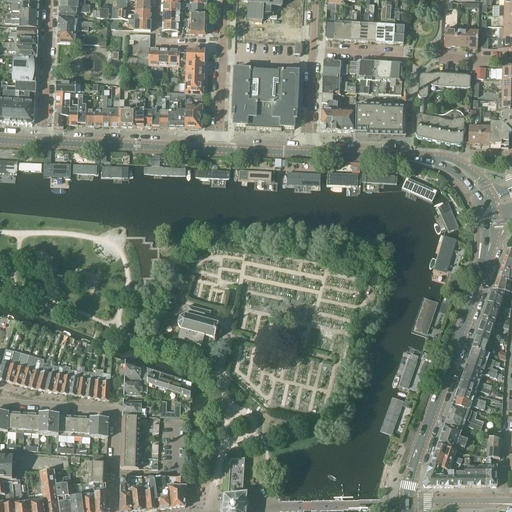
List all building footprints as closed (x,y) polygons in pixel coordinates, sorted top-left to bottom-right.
[(238,0),(239,3),(249,3),(248,22),(262,23),(262,15),(272,16),(272,8),(281,8),(281,0),(238,0)] [(72,1),(59,1),(59,9),(90,10),(90,6),(85,6),(85,1),(83,1),(72,1)] [(128,11),(128,1),(125,1),(116,1),(116,3),(116,9),(116,11),(118,11),(128,11)] [(134,2),(134,11),(151,12),(151,2),(134,2)] [(12,4),(12,9),(20,9),(20,12),(39,13),(39,5),(12,4)] [(181,5),(163,4),(163,14),(180,14),(181,5)] [(206,17),(207,6),(190,5),(185,5),(185,9),(190,9),(189,16),(206,17)] [(334,42),(336,6),(327,6),(327,11),(330,12),(330,23),(326,23),(325,39),(327,41),(334,42)] [(342,42),(344,18),(343,17),(343,18),(340,18),(340,13),(340,6),(336,6),(334,42),(342,42)] [(348,18),(344,18),(342,42),(351,43),(353,6),(349,6),(348,18)] [(362,6),(353,6),(351,43),(359,43),(361,25),(357,25),(357,16),(361,16),(362,6)] [(370,7),(369,7),(369,10),(369,14),(369,18),(370,18),(368,44),(376,44),(377,26),(373,26),(374,7),(370,7)] [(386,16),(385,45),(393,45),(394,27),(394,21),(390,21),(391,7),(387,7),(386,16)] [(90,10),(59,9),(58,17),(78,18),(78,14),(90,14),(90,10)] [(108,20),(109,10),(100,10),(100,12),(99,18),(99,20),(100,20),(108,20)] [(127,21),(128,11),(118,11),(118,21),(124,21),(127,21)] [(134,11),(130,11),(128,11),(127,21),(151,22),(151,12),(134,11)] [(39,13),(20,12),(20,16),(7,15),(7,20),(38,21),(39,13)] [(163,14),(162,23),(180,24),(180,14),(163,14)] [(369,18),(369,14),(365,14),(365,25),(361,25),(359,43),(368,44),(370,18),(369,18)] [(377,26),(376,44),(385,45),(386,16),(382,15),(381,26),(377,26)] [(205,35),(206,17),(189,16),(189,22),(184,22),(184,24),(184,30),(184,36),(203,37),(205,35)] [(78,23),(78,18),(58,17),(58,27),(88,28),(92,28),(92,23),(78,23)] [(511,18),(504,18),(503,29),(511,29),(511,18)] [(38,21),(7,20),(5,20),(5,25),(20,25),(20,29),(38,29),(38,21)] [(127,21),(124,21),(124,26),(134,26),(133,32),(150,32),(151,22),(127,21)] [(180,24),(162,23),(162,33),(179,34),(179,29),(184,30),(184,24),(180,24)] [(88,33),(88,28),(58,27),(57,36),(77,37),(77,32),(83,32),(88,33)] [(394,27),(393,45),(404,46),(405,28),(394,27)] [(38,30),(38,29),(20,29),(17,29),(16,34),(8,33),(8,39),(16,39),(37,40),(37,30),(38,30)] [(511,29),(503,29),(503,39),(511,39),(511,29)] [(456,49),(457,31),(445,30),(444,49),(456,49)] [(468,32),(457,31),(456,49),(467,50),(468,32)] [(468,32),(467,50),(477,51),(478,33),(468,32)] [(77,37),(57,36),(57,45),(94,46),(94,44),(89,43),(89,41),(77,41),(77,37)] [(37,40),(16,39),(16,44),(2,44),(2,49),(9,49),(37,50),(37,40)] [(511,50),(511,39),(503,39),(503,51),(511,50)] [(129,59),(129,70),(147,71),(148,62),(148,68),(149,68),(150,50),(150,48),(139,48),(138,59),(129,59)] [(37,50),(9,49),(8,53),(15,54),(15,59),(36,60),(37,50)] [(149,68),(148,84),(153,84),(158,84),(158,76),(159,51),(157,51),(150,50),(149,68)] [(158,76),(158,84),(162,84),(162,69),(168,69),(168,51),(159,51),(158,76)] [(168,51),(168,69),(179,70),(179,69),(179,63),(179,52),(168,51)] [(179,52),(179,63),(181,63),(186,64),(187,64),(188,52),(179,52)] [(188,52),(187,64),(204,64),(205,55),(202,53),(188,52)] [(36,60),(15,59),(13,59),(13,71),(36,72),(36,60)] [(324,63),(323,70),(356,72),(357,63),(350,62),(350,67),(342,66),(342,62),(326,61),(324,63)] [(357,63),(356,72),(356,75),(356,82),(360,82),(359,95),(364,95),(366,63),(357,63)] [(373,82),(374,64),(366,63),(364,95),(373,95),(373,93),(369,93),(369,82),(373,82)] [(186,64),(185,74),(204,75),(204,64),(187,64),(186,64)] [(381,96),(383,65),(374,64),(373,82),(377,83),(376,91),(373,91),(373,93),(373,95),(377,95),(381,96)] [(391,65),(383,65),(381,96),(383,96),(386,96),(386,92),(386,83),(390,83),(391,65)] [(402,90),(403,66),(391,65),(390,83),(390,90),(394,90),(394,96),(401,96),(401,90),(402,90)] [(232,111),(232,119),(234,119),(234,127),(246,128),(246,131),(264,131),(282,132),(282,130),(294,130),(295,122),(297,122),(298,114),(297,114),(298,99),(299,85),(299,74),(300,74),(300,73),(299,73),(279,72),(255,71),(234,70),(234,71),(233,95),(233,99),(233,111),(232,111)] [(323,70),(323,79),(341,80),(342,76),(348,76),(348,74),(349,74),(349,75),(356,75),(356,72),(323,70)] [(511,70),(502,70),(502,80),(511,80),(511,70)] [(36,72),(13,71),(13,83),(15,84),(35,84),(36,72)] [(185,74),(185,85),(203,86),(204,75),(185,74)] [(464,144),(464,137),(464,119),(463,116),(462,114),(460,113),(458,112),(455,112),(452,112),(450,113),(445,116),(443,117),(440,117),(436,116),(433,114),(431,111),(429,109),(428,107),(429,102),(431,97),(432,96),(435,94),(439,92),(452,93),(456,93),(457,93),(458,92),(458,90),(467,91),(470,90),(471,79),(469,78),(468,78),(465,77),(464,77),(438,75),(436,75),(434,75),(433,76),(432,76),(423,75),(422,76),(421,76),(420,77),(419,78),(419,79),(418,97),(418,98),(419,99),(420,99),(421,99),(420,116),(419,116),(418,116),(417,117),(417,118),(415,137),(416,137),(416,138),(416,139),(417,140),(418,141),(419,141),(420,141),(421,141),(422,141),(423,140),(425,140),(425,141),(426,141),(426,142),(427,143),(428,143),(429,143),(430,143),(431,143),(432,142),(435,142),(435,143),(436,144),(437,145),(438,145),(439,145),(440,145),(441,145),(441,144),(444,144),(444,145),(445,146),(446,147),(447,147),(448,147),(449,147),(450,147),(451,146),(456,147),(457,147),(457,148),(458,148),(459,148),(460,148),(461,148),(461,147),(462,147),(463,146),(463,145),(463,144),(464,144)] [(341,80),(323,79),(323,87),(353,88),(353,84),(341,83),(341,80)] [(511,80),(502,80),(502,91),(511,91),(511,80)] [(15,88),(7,87),(7,93),(14,94),(24,94),(35,95),(36,84),(35,84),(15,84),(15,88)] [(56,85),(56,94),(76,95),(76,85),(56,85)] [(185,85),(179,85),(179,92),(184,93),(184,95),(166,94),(166,98),(169,98),(178,98),(186,98),(186,96),(193,96),(194,96),(203,97),(203,86),(185,85)] [(353,88),(323,87),(322,96),(333,96),(337,96),(341,97),(341,93),(349,93),(349,92),(355,92),(355,88),(353,88)] [(511,91),(502,91),(501,103),(511,102),(511,91)] [(3,93),(3,101),(3,102),(2,124),(12,125),(13,103),(14,94),(7,93),(3,93)] [(136,113),(137,93),(132,93),(131,103),(128,103),(128,110),(127,130),(135,130),(136,113)] [(136,113),(135,130),(144,130),(145,112),(145,101),(141,101),(141,93),(137,93),(136,113)] [(24,103),(24,94),(14,94),(12,125),(23,126),(24,103)] [(35,95),(24,94),(24,103),(23,126),(32,126),(34,124),(35,95)] [(77,99),(79,99),(79,96),(56,95),(55,102),(70,103),(70,99),(77,99)] [(86,128),(86,110),(86,103),(87,96),(79,96),(79,99),(78,104),(78,110),(78,128),(86,128)] [(333,96),(322,96),(321,130),(323,133),(332,133),(333,96)] [(337,96),(333,96),(332,133),(342,133),(343,112),(337,112),(338,103),(337,103),(337,96)] [(110,129),(111,111),(107,111),(107,97),(103,97),(103,101),(102,104),(102,129),(110,129)] [(156,111),(152,110),(152,131),(160,131),(161,100),(161,97),(157,97),(157,105),(156,105),(156,111)] [(113,111),(111,110),(111,111),(110,129),(118,129),(119,102),(119,98),(115,98),(115,102),(113,102),(113,111)] [(169,107),(169,113),(168,131),(176,131),(178,98),(169,98),(169,103),(173,103),(172,107),(169,107)] [(186,99),(186,98),(178,98),(176,131),(185,132),(186,106),(186,99)] [(168,131),(169,113),(165,112),(165,104),(165,100),(161,100),(160,131),(168,131)] [(119,102),(118,129),(127,130),(128,110),(128,103),(128,102),(119,102)] [(511,102),(501,103),(501,114),(503,114),(502,114),(511,114),(511,102)] [(186,106),(185,132),(199,132),(201,130),(202,103),(193,103),(193,106),(186,106)] [(94,110),(94,129),(102,129),(102,104),(100,104),(99,104),(99,110),(94,110)] [(145,112),(144,130),(152,131),(152,110),(153,105),(148,105),(148,112),(145,112)] [(382,107),(356,106),(356,112),(355,128),(355,134),(367,134),(367,137),(405,138),(406,109),(382,108),(382,107)] [(69,128),(70,110),(55,109),(54,130),(63,131),(63,127),(69,128)] [(78,128),(78,110),(70,110),(69,128),(77,128),(78,128)] [(94,129),(94,110),(91,110),(86,110),(86,128),(94,129)] [(343,112),(342,133),(355,134),(355,128),(356,112),(343,112)] [(511,114),(502,114),(503,114),(502,121),(498,125),(490,125),(490,128),(491,128),(490,146),(501,147),(501,150),(509,150),(509,132),(511,131),(511,114)] [(464,137),(464,144),(465,144),(469,144),(469,146),(480,146),(480,128),(469,128),(469,137),(466,137),(464,137)] [(491,128),(490,128),(480,128),(480,146),(490,146),(491,128)] [(0,173),(18,175),(19,163),(0,161),(0,173)] [(71,175),(71,166),(46,165),(45,174),(71,175)] [(98,176),(99,167),(74,166),(74,175),(98,176)] [(130,179),(130,167),(102,167),(102,178),(130,179)] [(188,176),(188,168),(146,167),(146,174),(188,176)] [(231,179),(232,171),(197,170),(197,177),(231,179)] [(273,181),(273,172),(241,171),(241,180),(273,181)] [(322,186),(323,175),(288,173),(287,185),(322,186)] [(360,186),(361,175),(329,173),(328,184),(360,186)] [(433,202),(438,191),(406,177),(402,189),(433,202)] [(450,232),(460,227),(450,202),(439,207),(450,232)] [(436,273),(448,276),(458,243),(446,240),(436,273)] [(511,261),(504,261),(503,266),(501,267),(500,270),(501,271),(511,272),(511,261)] [(499,278),(497,282),(511,283),(511,272),(501,271),(500,273),(499,274),(498,277),(499,278)] [(452,275),(448,288),(455,290),(459,277),(452,275)] [(511,283),(497,282),(496,287),(494,288),(493,290),(494,292),(511,294),(511,289),(511,283)] [(511,294),(494,292),(493,292),(488,306),(499,310),(501,306),(504,297),(511,300),(511,294)] [(175,304),(178,297),(172,294),(167,302),(175,304)] [(415,336),(428,340),(439,306),(427,302),(415,336)] [(163,305),(162,311),(173,315),(175,309),(163,305)] [(495,323),(499,312),(498,312),(499,310),(488,306),(483,320),(494,325),(493,327),(502,329),(503,325),(495,323)] [(510,315),(510,310),(501,306),(499,310),(499,312),(510,315)] [(203,337),(201,346),(201,347),(202,347),(203,346),(206,347),(205,352),(207,353),(211,339),(214,340),(213,341),(215,341),(215,340),(216,340),(216,339),(215,339),(216,335),(220,336),(222,330),(218,329),(219,326),(220,326),(220,325),(219,325),(220,323),(219,323),(218,325),(209,322),(211,312),(188,307),(186,316),(180,319),(178,325),(179,327),(182,331),(203,337)] [(166,318),(164,323),(175,327),(176,326),(177,321),(166,318)] [(483,320),(478,335),(489,339),(493,327),(494,325),(483,320)] [(182,331),(180,337),(179,340),(201,346),(203,337),(182,331)] [(478,335),(473,349),(489,355),(489,356),(492,349),(489,347),(490,343),(488,342),(489,339),(478,335)] [(508,337),(501,336),(500,343),(507,344),(508,337)] [(505,362),(507,346),(503,345),(500,355),(496,353),(494,358),(505,362)] [(488,360),(489,356),(489,355),(473,349),(470,357),(486,364),(499,368),(500,364),(488,360)] [(0,381),(5,382),(14,353),(6,350),(2,362),(0,370),(0,381)] [(14,353),(5,382),(12,385),(18,367),(15,366),(18,354),(14,353)] [(486,364),(470,357),(467,365),(490,374),(496,376),(497,372),(492,370),(493,367),(498,369),(499,368),(486,364)] [(21,368),(18,367),(12,385),(20,387),(28,359),(24,358),(21,368)] [(28,359),(20,387),(28,389),(33,371),(29,370),(31,362),(30,362),(31,358),(29,358),(28,359)] [(400,391),(408,394),(420,361),(412,358),(400,391)] [(425,360),(422,367),(429,369),(431,362),(425,360)] [(44,392),(51,367),(52,362),(48,361),(47,365),(43,364),(43,366),(35,391),(44,392)] [(125,362),(124,373),(148,374),(152,376),(153,371),(153,370),(148,368),(148,370),(125,362)] [(34,371),(33,371),(28,389),(35,391),(43,366),(39,364),(39,366),(35,365),(34,371)] [(490,374),(467,365),(464,374),(481,379),(482,376),(495,380),(496,380),(501,381),(502,378),(496,376),(490,374)] [(81,372),(81,367),(81,366),(77,366),(76,372),(72,372),(71,378),(69,396),(76,397),(81,372)] [(51,367),(44,392),(52,394),(56,376),(52,375),(54,367),(51,367)] [(85,368),(81,367),(81,372),(76,397),(84,399),(88,374),(84,373),(85,368)] [(56,376),(52,394),(60,395),(66,370),(58,368),(56,376)] [(69,396),(71,378),(68,377),(70,369),(66,368),(60,395),(69,396)] [(95,375),(92,400),(101,401),(102,383),(103,375),(103,372),(101,371),(95,371),(95,375)] [(148,374),(148,382),(148,385),(157,388),(161,374),(153,371),(152,376),(148,374)] [(103,375),(102,383),(101,401),(108,402),(109,402),(111,373),(107,373),(107,375),(103,375)] [(124,373),(124,381),(148,382),(148,374),(124,373)] [(95,375),(88,374),(84,399),(92,400),(95,375)] [(161,374),(157,388),(167,391),(172,377),(161,374)] [(481,379),(464,374),(461,382),(484,390),(490,392),(492,387),(479,383),(481,379)] [(172,377),(167,391),(178,395),(183,381),(172,377)] [(148,382),(124,381),(124,389),(147,390),(147,387),(142,387),(142,384),(148,385),(148,382)] [(183,381),(178,395),(190,399),(191,389),(191,384),(183,381)] [(484,390),(461,382),(458,390),(475,396),(477,392),(489,396),(491,392),(490,392),(484,390)] [(147,390),(124,389),(124,397),(142,398),(142,394),(147,394),(147,390)] [(458,390),(456,398),(472,403),(484,407),(486,403),(474,400),(475,396),(458,390)] [(472,403),(456,398),(453,406),(469,412),(471,408),(483,412),(485,407),(484,407),(472,403)] [(381,434),(392,437),(404,403),(393,400),(381,434)] [(405,401),(403,408),(409,410),(409,409),(411,405),(411,404),(405,401)] [(123,402),(123,410),(146,411),(146,415),(147,415),(151,415),(151,408),(141,408),(141,403),(123,402)] [(469,412),(453,406),(452,406),(448,416),(473,425),(482,427),(484,424),(475,420),(477,415),(469,412)] [(146,411),(123,410),(123,418),(140,419),(146,419),(147,415),(146,415),(146,411)] [(0,432),(7,433),(9,414),(0,413),(0,432)] [(9,414),(7,433),(7,434),(15,435),(16,414),(9,414)] [(23,415),(16,414),(15,435),(22,435),(23,415)] [(23,415),(22,435),(29,436),(31,415),(23,415)] [(38,415),(31,415),(29,436),(37,436),(38,415)] [(62,417),(38,415),(37,436),(60,438),(62,417)] [(448,416),(445,427),(462,433),(464,427),(480,433),(482,427),(473,425),(448,416)] [(62,417),(60,438),(68,438),(69,417),(62,417)] [(77,418),(69,417),(68,438),(75,439),(77,418)] [(84,418),(77,418),(75,439),(83,439),(84,418)] [(91,419),(84,418),(83,439),(90,440),(90,439),(91,419)] [(123,418),(122,428),(140,429),(140,419),(123,418)] [(91,419),(90,439),(108,440),(109,420),(91,419)] [(462,433),(445,427),(441,437),(466,446),(472,446),(473,442),(467,440),(467,441),(459,438),(462,433)] [(140,429),(122,428),(122,439),(139,439),(140,429)] [(501,438),(501,432),(494,431),(488,430),(487,436),(493,437),(493,436),(501,438)] [(466,446),(441,437),(438,447),(454,452),(456,447),(464,450),(470,451),(473,452),(474,447),(472,446),(466,446)] [(487,438),(486,459),(486,462),(491,462),(493,462),(493,460),(500,460),(500,441),(487,438)] [(139,439),(122,439),(122,449),(139,450),(139,439)] [(438,447),(434,457),(453,464),(460,467),(462,462),(460,461),(455,459),(456,453),(454,452),(438,447)] [(122,449),(121,460),(139,460),(139,450),(122,449)] [(0,451),(0,479),(26,481),(26,474),(32,471),(33,454),(0,451)] [(251,478),(252,458),(250,454),(229,456),(228,456),(226,459),(225,459),(224,458),(222,474),(226,474),(225,479),(222,479),(221,492),(222,493),(224,495),(224,493),(226,493),(227,498),(231,497),(231,492),(233,492),(234,496),(238,496),(238,492),(240,492),(240,496),(245,496),(245,491),(244,485),(248,482),(247,481),(251,478)] [(475,457),(469,456),(469,460),(467,460),(465,460),(465,473),(465,489),(475,489),(475,468),(470,469),(470,463),(475,463),(475,457)] [(434,457),(430,467),(447,473),(450,473),(451,469),(453,464),(434,457)] [(486,462),(486,459),(475,457),(475,463),(481,463),(481,468),(475,468),(475,489),(486,489),(486,462)] [(139,460),(121,460),(121,470),(138,471),(139,460)] [(491,462),(486,462),(486,489),(496,489),(496,468),(491,468),(491,462)] [(90,464),(89,486),(94,486),(106,486),(107,465),(90,464)] [(447,476),(447,473),(430,467),(423,486),(425,489),(431,489),(435,479),(442,479),(442,476),(447,476)] [(59,511),(55,474),(54,472),(39,474),(41,485),(42,495),(43,502),(44,502),(44,511),(59,511)] [(70,478),(63,479),(62,473),(55,474),(59,511),(71,511),(69,485),(71,485),(70,478)] [(435,479),(431,489),(453,489),(453,473),(450,473),(447,473),(447,476),(447,482),(445,482),(445,478),(442,479),(435,479)] [(465,473),(462,473),(453,473),(453,489),(465,489),(465,473)] [(132,511),(128,478),(121,478),(121,489),(121,496),(119,511),(132,511)] [(145,511),(141,479),(128,478),(132,511),(145,511)] [(158,511),(159,511),(154,479),(141,479),(145,511),(158,511)] [(157,479),(154,479),(159,511),(171,510),(168,479),(157,479)] [(168,479),(171,510),(185,509),(185,506),(186,488),(187,480),(168,479)] [(29,511),(29,504),(23,505),(21,494),(21,488),(20,487),(20,481),(12,481),(12,483),(13,490),(15,511),(29,511)] [(7,483),(3,483),(5,496),(6,496),(6,502),(4,502),(4,503),(4,511),(15,511),(13,490),(12,483),(7,483)] [(43,502),(42,495),(41,485),(38,486),(38,490),(37,490),(38,496),(39,503),(29,504),(29,511),(44,511),(44,502),(43,502)] [(71,485),(69,485),(71,511),(84,511),(82,498),(74,499),(73,486),(71,485)] [(94,486),(89,486),(80,485),(82,498),(84,511),(95,511),(95,493),(94,486)] [(105,511),(106,486),(94,486),(95,493),(95,511),(105,511)] [(246,511),(247,511),(247,508),(247,507),(249,506),(249,505),(249,504),(248,504),(247,504),(247,502),(247,496),(251,491),(250,490),(247,493),(247,492),(246,491),(245,491),(245,496),(240,496),(240,492),(238,492),(238,496),(234,496),(233,492),(231,492),(231,497),(227,498),(226,493),(224,493),(224,495),(222,493),(221,494),(224,498),(224,504),(223,504),(223,506),(223,507),(222,507),(222,509),(223,509),(223,510),(222,511),(246,511)]
